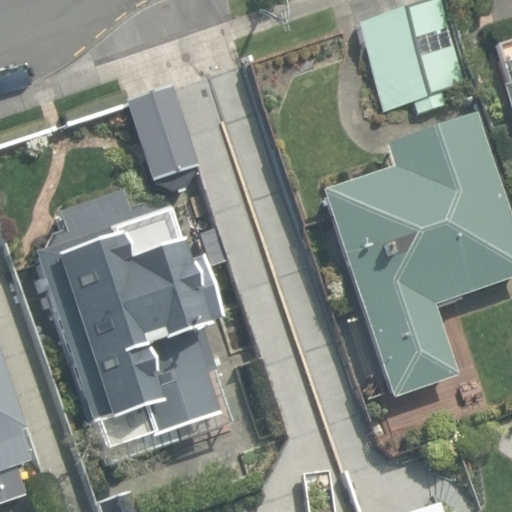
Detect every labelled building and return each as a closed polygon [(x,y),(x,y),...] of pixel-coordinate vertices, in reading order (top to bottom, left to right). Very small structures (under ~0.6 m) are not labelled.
[(425,0),(351,24),(379,115),(463,88),(434,0),(425,0)] [(511,60),(491,68),(500,94),(491,97),(511,158),(511,60)] [(123,110),(147,183),(193,169),(167,97),(123,110)] [(313,194),(385,401),(448,379),(424,310),(511,278),(511,252),(466,119),(373,152),(379,171),(313,194)] [(23,259),(90,471),(224,429),(192,329),(211,323),(190,258),(172,264),(153,204),(120,215),(112,192),(46,213),(57,249),(23,259)] [(0,511),(5,511),(35,502),(0,401),(0,511)] [(134,511),(129,493),(91,505),(93,511),(134,511)]
